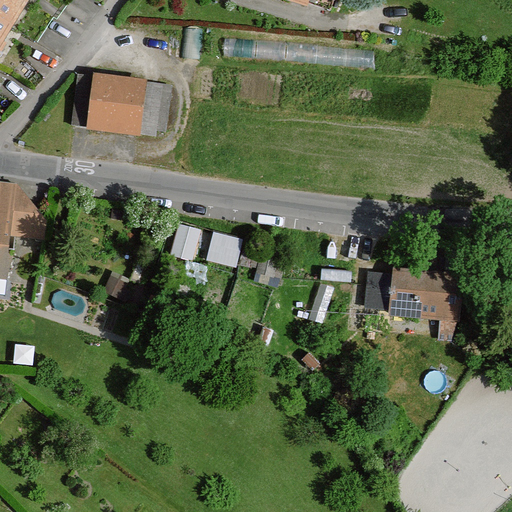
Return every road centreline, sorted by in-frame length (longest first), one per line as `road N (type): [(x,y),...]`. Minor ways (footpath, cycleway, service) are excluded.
road 1 (unclassified): [(511,223),(391,216),(0,164)]
road 2 (unclassified): [(0,143),(120,0)]
